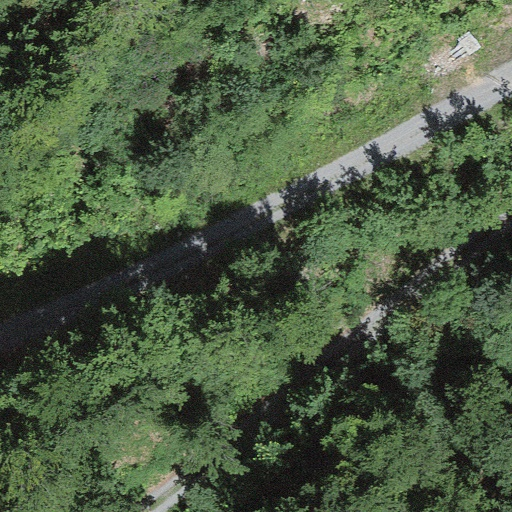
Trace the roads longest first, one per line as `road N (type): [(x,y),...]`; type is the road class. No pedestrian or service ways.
road 1 (track): [(474,0),(254,150),(0,246)]
road 2 (track): [(89,511),(409,298),(511,244)]
